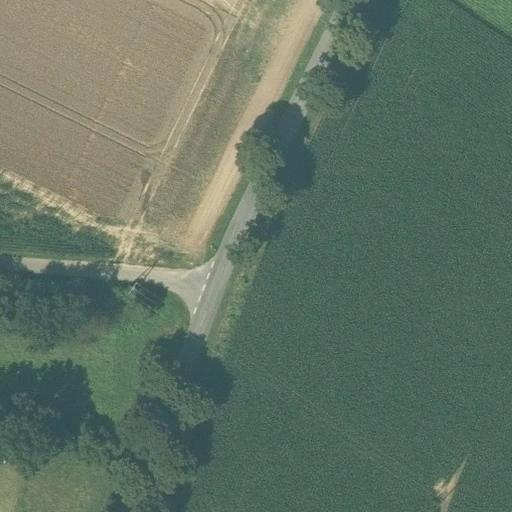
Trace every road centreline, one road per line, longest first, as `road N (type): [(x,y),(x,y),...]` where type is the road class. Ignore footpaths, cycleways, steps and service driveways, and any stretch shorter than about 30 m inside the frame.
road 1 (secondary): [(350,0),(212,281)]
road 2 (secondary): [(212,281),(133,511)]
road 3 (unclassified): [(212,281),(0,263)]
